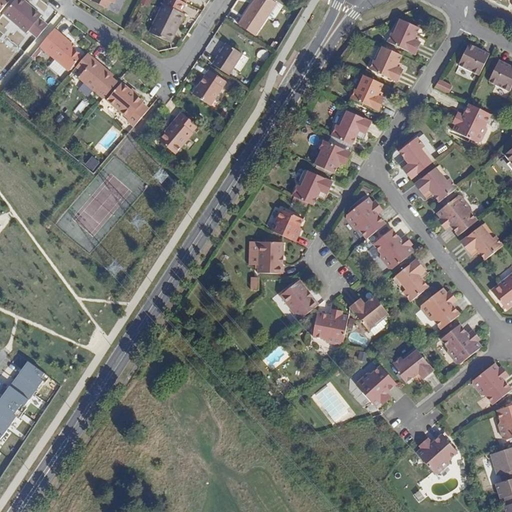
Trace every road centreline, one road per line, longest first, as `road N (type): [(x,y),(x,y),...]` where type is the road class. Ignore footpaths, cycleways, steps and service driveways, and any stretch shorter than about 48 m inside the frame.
road 1 (secondary): [(24,511),(324,53),(369,0)]
road 2 (secondary): [(338,0),(298,74),(11,511)]
road 3 (residential): [(369,165),(508,337)]
road 4 (residential): [(61,0),(170,69),(222,0)]
road 5 (residential): [(462,23),(369,165)]
road 6 (residential): [(369,165),(309,253),(335,284)]
road 7 (residential): [(508,337),(408,421)]
